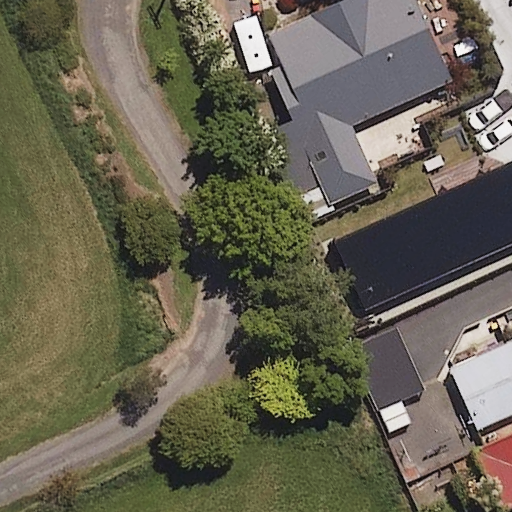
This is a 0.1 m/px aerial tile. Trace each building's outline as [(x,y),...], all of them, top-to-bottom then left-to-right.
[(452,82),(414,0),(346,0),(268,35),(283,67),(269,73),(329,207),(378,185),(352,127),(452,82)] [(511,251),(511,176),(482,191),(511,252),(511,251)] [(419,385),(397,322),(354,337),(385,427),(406,419),(397,393),(419,385)] [(511,415),(511,341),(451,369),(479,431),(511,415)] [(511,426),(474,446),(483,464),(460,475),(479,511),(482,511),(511,496),(511,426)]
